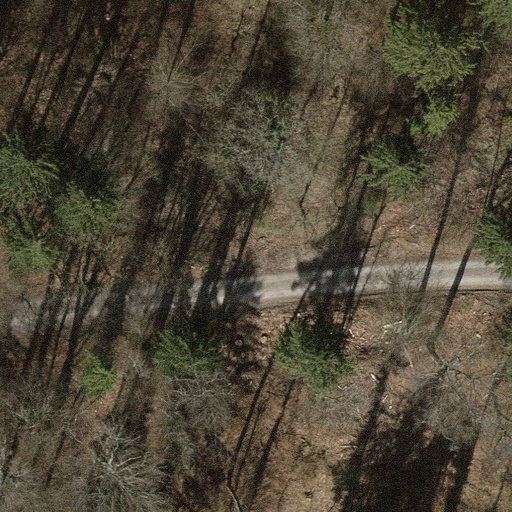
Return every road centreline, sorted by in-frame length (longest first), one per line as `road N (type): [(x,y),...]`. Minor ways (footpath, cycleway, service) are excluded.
road 1 (track): [(0,318),(399,275),(511,274)]
road 2 (track): [(334,281),(511,165)]
